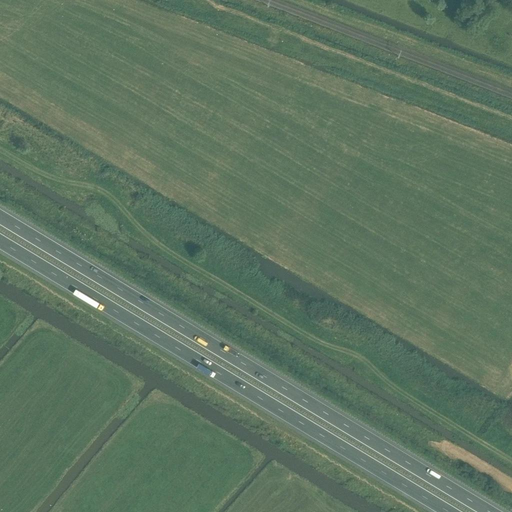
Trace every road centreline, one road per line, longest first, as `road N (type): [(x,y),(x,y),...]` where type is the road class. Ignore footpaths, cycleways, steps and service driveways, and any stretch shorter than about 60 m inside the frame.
road 1 (track): [(0,153),(98,189),(151,242),(300,334),(357,354),(446,422),(511,459)]
road 2 (trunk): [(489,511),(0,217)]
road 3 (trunk): [(0,241),(448,511)]
